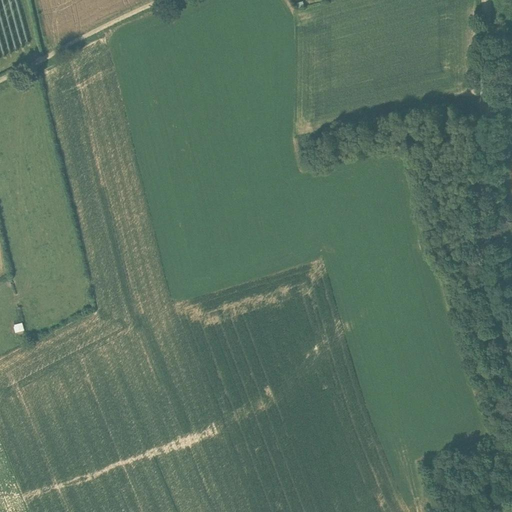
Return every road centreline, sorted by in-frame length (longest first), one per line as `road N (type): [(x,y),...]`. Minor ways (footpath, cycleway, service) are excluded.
road 1 (unclassified): [(511,353),(481,217),(485,0)]
road 2 (track): [(50,56),(165,0)]
